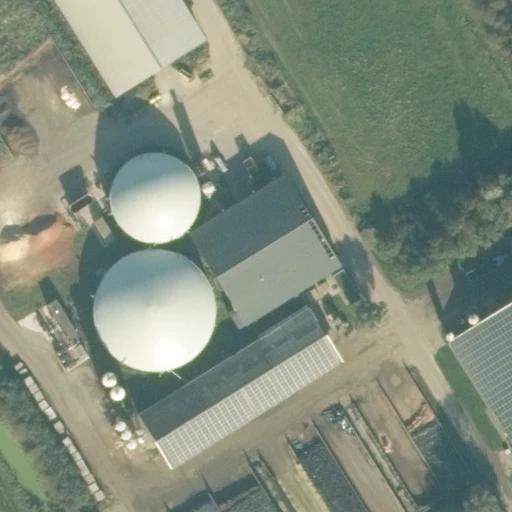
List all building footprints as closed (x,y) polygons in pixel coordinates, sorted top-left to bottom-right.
[(511,132),(429,0),(235,0),(511,444),(511,132)] [(150,154),(142,156),(134,159),(127,163),(121,168),(117,173),(114,179),(111,185),(109,192),(109,199),(109,204),(111,211),(113,218),(116,224),(121,229),(126,234),(131,237),(139,241),(149,243),(156,243),(163,242),(172,239),(175,238),(179,235),(184,232),(188,228),(191,223),(196,215),(197,208),(198,202),(198,197),(198,193),(197,187),(194,181),(190,173),(187,168),(183,165),(178,161),(171,158),(166,156),(158,154),(153,154),(150,154)] [(282,173),(253,191),(312,285),(341,267),(282,173)] [(162,251),(157,251),(149,251),(144,251),(137,253),(130,255),(121,259),(115,264),(110,269),(106,274),(103,278),(100,282),(98,288),(95,293),(94,298),(93,304),(93,310),(93,319),(94,325),(96,331),(98,337),(101,342),(105,347),(111,355),(117,360),(123,364),(133,369),(142,371),(150,372),(158,372),(166,371),(171,369),(178,367),(190,360),(199,351),(203,346),(209,336),(212,327),(213,320),(214,314),(214,303),(212,294),(207,283),(202,275),(196,268),(189,262),(181,257),(174,254),(168,252),(162,251)] [(9,276),(25,309),(65,289),(49,256),(9,276)] [(349,307),(360,300),(341,271),(331,278),(349,307)] [(79,335),(56,300),(46,306),(68,342),(79,335)] [(341,363),(308,310),(136,416),(169,469),(341,363)] [(80,363),(87,358),(80,346),(73,350),(80,363)] [(412,511),(447,493),(427,458),(399,474),(382,443),(367,451),(355,428),(328,443),(366,511),(412,511)]
